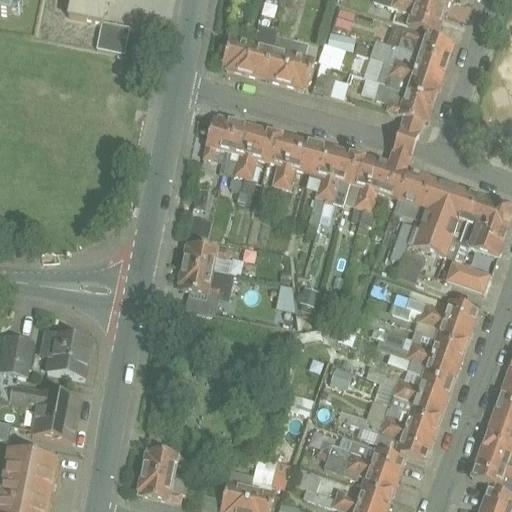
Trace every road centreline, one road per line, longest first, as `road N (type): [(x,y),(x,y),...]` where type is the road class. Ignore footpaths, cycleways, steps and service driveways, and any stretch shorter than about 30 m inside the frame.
road 1 (residential): [(178,87),(440,159)]
road 2 (residential): [(511,291),(433,511)]
road 3 (residential): [(137,297),(94,511)]
road 4 (residential): [(178,87),(137,297)]
road 5 (residential): [(493,0),(440,159)]
road 6 (residential): [(0,278),(137,297)]
